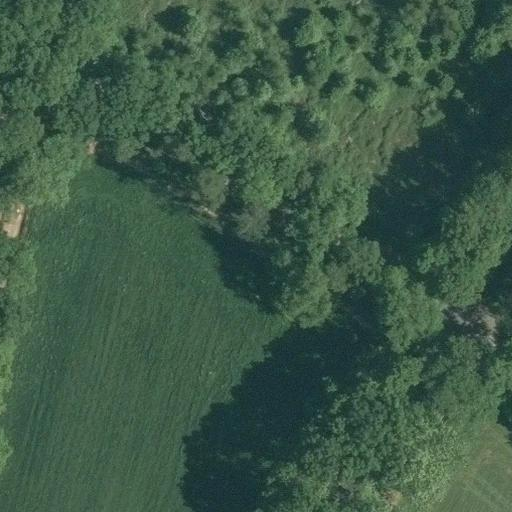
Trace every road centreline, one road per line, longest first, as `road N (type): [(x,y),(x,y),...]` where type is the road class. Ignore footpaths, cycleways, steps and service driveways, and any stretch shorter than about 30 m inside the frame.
road 1 (unclassified): [(466,309),(384,259),(281,213),(0,16)]
road 2 (unclassified): [(336,511),(466,309)]
